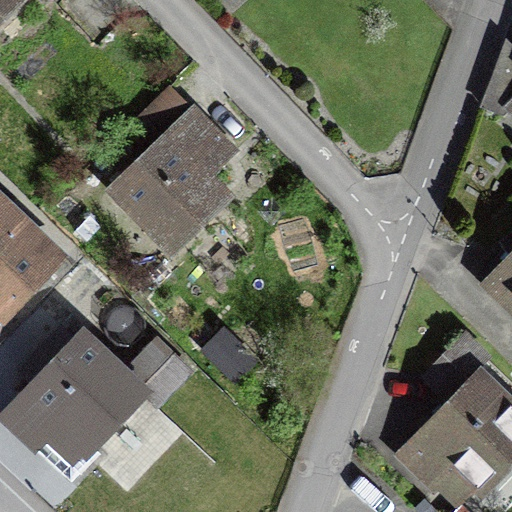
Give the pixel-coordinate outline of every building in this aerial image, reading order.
[(0,0),(0,12),(14,0),(0,0)] [(131,122),(151,142),(189,105),(170,85),(131,122)] [(197,117),(118,190),(173,248),(225,200),(204,177),(230,153),(197,117)] [(0,200),(0,321),(0,322),(60,257),(0,200)] [(511,264),(510,266),(499,255),(483,273),(511,300),(511,264)] [(33,386),(4,417),(65,472),(137,394),(68,331),(25,378),(33,386)] [(464,336),(427,375),(447,395),(485,356),(464,336)] [(511,403),(482,375),(403,455),(436,487),(457,466),(481,488),(511,456),(511,403)]
